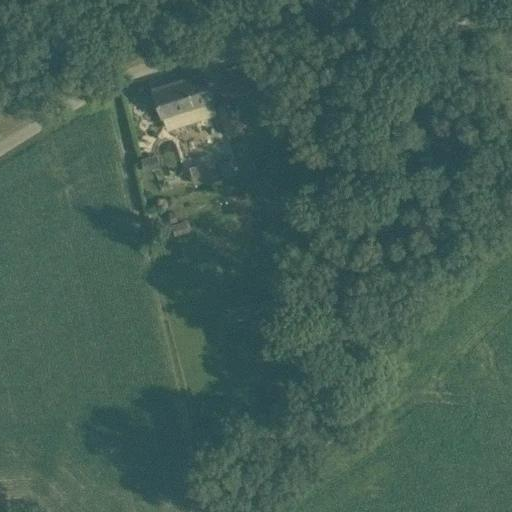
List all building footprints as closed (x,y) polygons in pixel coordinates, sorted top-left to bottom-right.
[(226,83),(239,78),(234,64),(221,69),(226,83)] [(154,87),(163,116),(213,99),(204,71),(154,87)] [(243,129),(239,118),(232,99),(217,104),(227,134),(243,129)] [(141,157),(144,170),(161,166),(158,153),(141,157)] [(235,170),(231,157),(219,160),(224,174),(235,170)] [(190,167),(195,182),(212,176),(207,161),(190,167)] [(177,221),(176,213),(175,210),(168,212),(170,222),(177,221)] [(189,231),(186,218),(172,222),(175,234),(189,231)]
